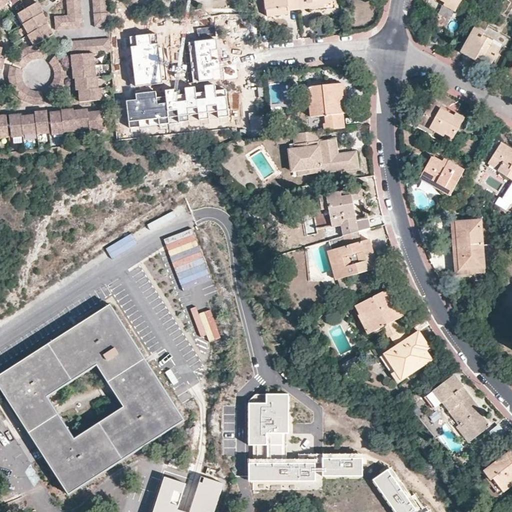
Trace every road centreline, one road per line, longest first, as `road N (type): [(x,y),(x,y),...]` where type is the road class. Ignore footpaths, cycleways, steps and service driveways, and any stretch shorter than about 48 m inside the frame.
road 1 (residential): [(391,47),(386,146),(403,236),(446,328),(511,405)]
road 2 (residential): [(228,62),(391,47)]
road 3 (residential): [(391,47),(511,115)]
